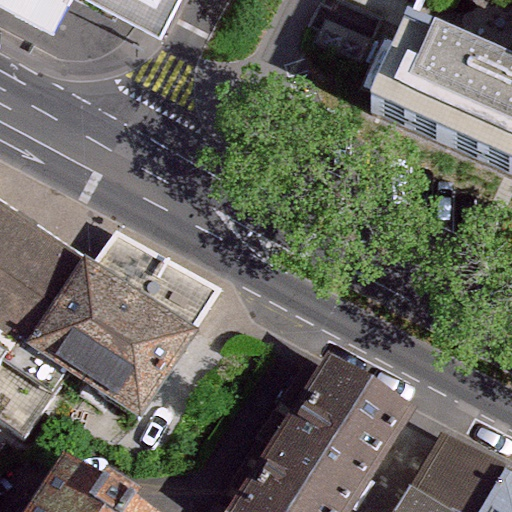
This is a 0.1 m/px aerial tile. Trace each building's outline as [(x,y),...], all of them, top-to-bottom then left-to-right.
[(103,0),(137,18),(146,0),(103,0)] [(511,62),(422,21),(381,110),(511,170),(511,62)] [(85,274),(0,220),(0,351),(6,342),(134,426),(223,290),(116,232),(85,274)] [(353,511),(410,417),(329,370),(245,511),(353,511)] [(511,511),(511,468),(447,434),(405,511),(511,511)] [(94,511),(42,477),(18,511),(94,511)]
